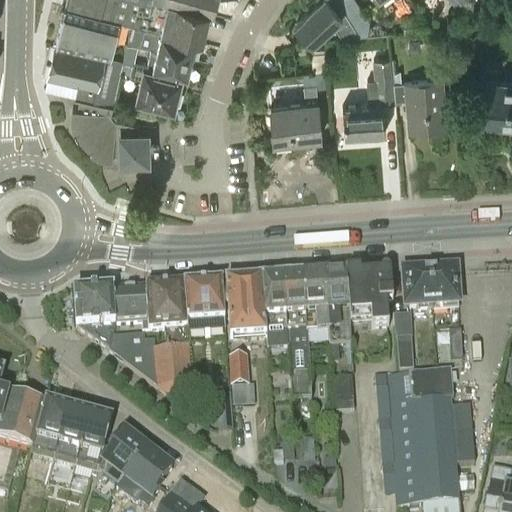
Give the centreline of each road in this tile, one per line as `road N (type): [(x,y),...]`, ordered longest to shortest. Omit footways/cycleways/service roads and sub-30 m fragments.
road 1 (primary): [(178,249),(511,227)]
road 2 (residential): [(247,505),(56,352),(37,332),(28,275)]
road 3 (residential): [(150,171),(191,186),(214,184),(212,127),(223,88),(266,0)]
